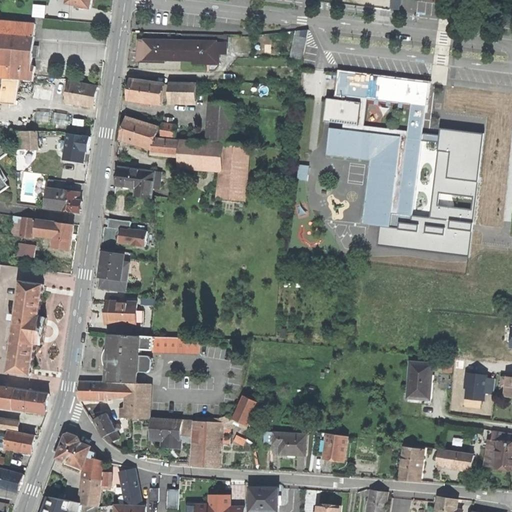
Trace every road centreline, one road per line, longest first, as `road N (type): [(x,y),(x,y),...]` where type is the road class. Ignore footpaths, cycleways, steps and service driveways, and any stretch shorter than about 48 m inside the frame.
road 1 (residential): [(62,404),(107,450),(145,465),(511,500)]
road 2 (secondary): [(125,0),(62,404)]
road 3 (residential): [(319,22),(338,47),(511,64)]
road 4 (residential): [(511,45),(319,22)]
road 5 (residential): [(142,0),(319,22)]
